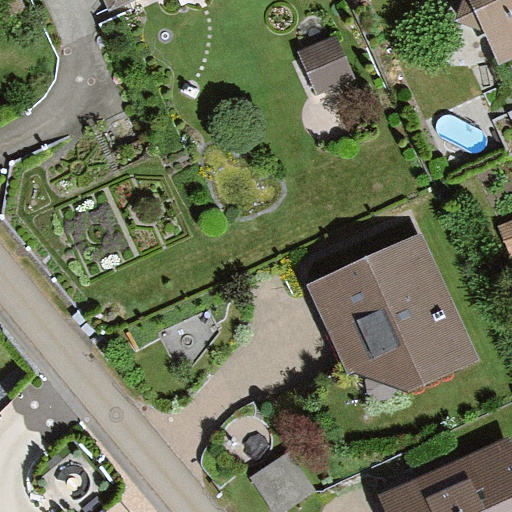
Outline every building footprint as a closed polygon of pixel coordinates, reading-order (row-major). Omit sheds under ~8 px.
[(511,0),(473,0),(501,59),(511,53),(511,0)] [(337,37),(297,53),(315,96),(354,80),(337,37)] [(421,240),(316,287),(352,367),(408,385),(473,356),(421,240)] [(511,511),(511,455),(507,445),(387,499),(392,511),(511,511)] [(282,511),(315,489),(288,452),(249,479),(272,511),(282,511)]
